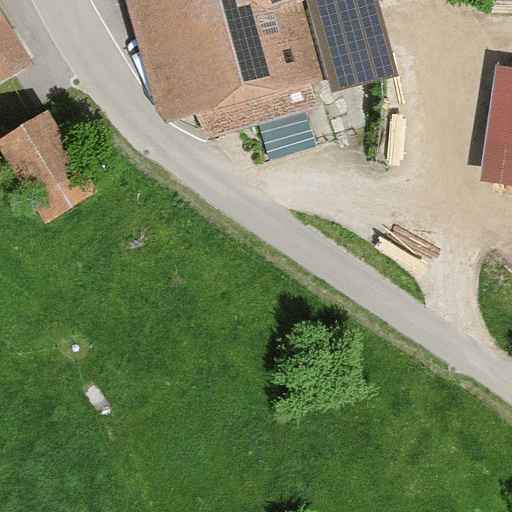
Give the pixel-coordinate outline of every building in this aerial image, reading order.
[(119,0),(155,124),(190,114),(199,142),(321,107),(291,3),(301,0),(119,0)] [(511,0),(478,0),(477,11),(511,13),(511,0)] [(0,84),(11,77),(0,61),(0,84)] [(511,76),(487,72),(467,183),(511,191),(511,76)] [(0,141),(0,167),(45,232),(87,203),(30,121),(0,141)]
